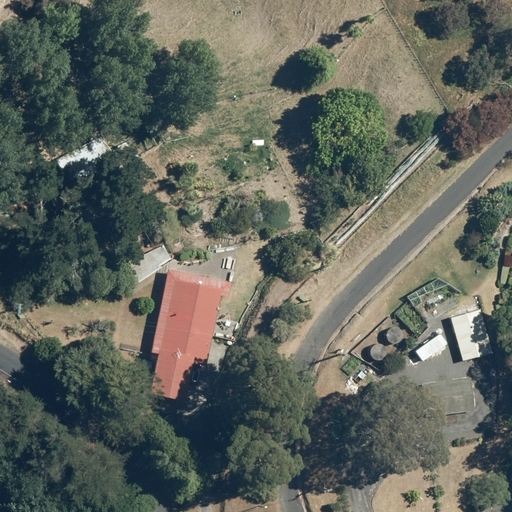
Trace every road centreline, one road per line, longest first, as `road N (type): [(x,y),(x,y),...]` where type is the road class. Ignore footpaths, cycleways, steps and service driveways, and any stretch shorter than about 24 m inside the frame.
road 1 (unclassified): [(511,138),(349,294),(321,333),(290,405),(284,453),(293,511)]
road 2 (unclassified): [(0,355),(60,399),(158,511)]
